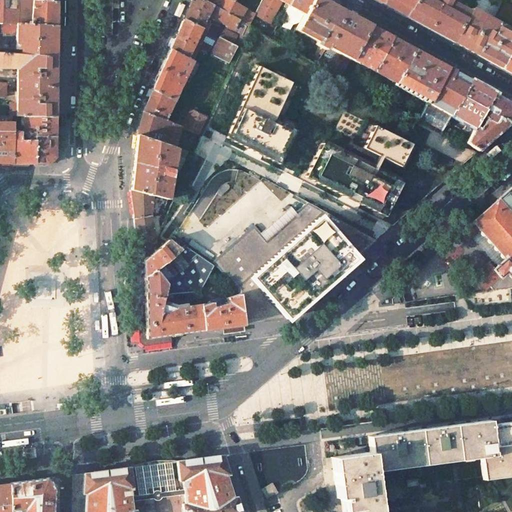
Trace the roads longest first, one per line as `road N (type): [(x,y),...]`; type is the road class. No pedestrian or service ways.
road 1 (tertiary): [(278,358),(511,155)]
road 2 (residential): [(109,179),(111,150),(178,0)]
road 3 (residential): [(347,0),(511,90)]
road 4 (residential): [(117,364),(109,179)]
road 5 (tertiary): [(81,0),(78,178)]
road 6 (residential): [(117,364),(262,346),(278,358)]
